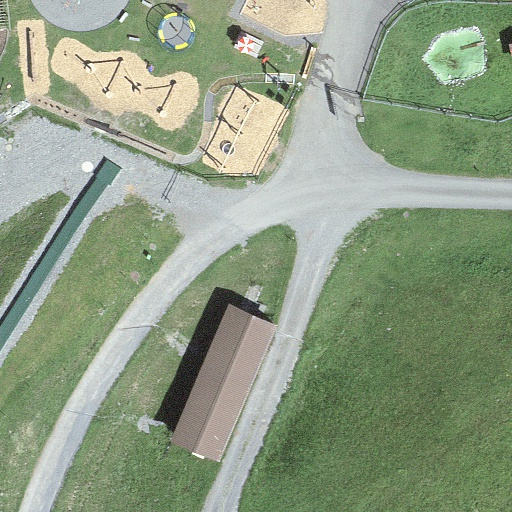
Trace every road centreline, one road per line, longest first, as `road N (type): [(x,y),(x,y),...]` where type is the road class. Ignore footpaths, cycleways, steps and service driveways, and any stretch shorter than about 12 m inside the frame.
road 1 (track): [(40,511),(134,321),(220,233),(342,191)]
road 2 (track): [(342,191),(219,511)]
road 3 (unclassified): [(511,194),(342,191)]
